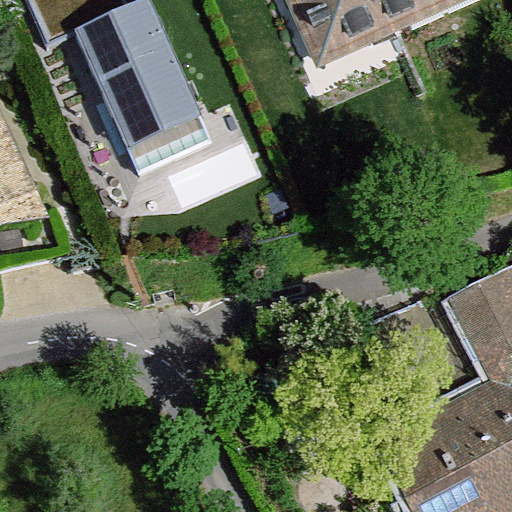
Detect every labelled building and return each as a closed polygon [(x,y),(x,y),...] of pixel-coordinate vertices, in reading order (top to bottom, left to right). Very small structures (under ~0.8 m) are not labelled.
[(132,10),(127,0),(31,0),(30,1),(50,46),(79,34),(132,10)] [(293,0),(320,59),(449,0),(293,0)] [(219,142),(157,1),(132,10),(79,34),(141,176),(219,142)] [(0,230),(45,221),(5,125),(0,126),(0,230)] [(511,273),(457,300),(497,384),(511,376),(511,363),(507,354),(511,351),(511,273)] [(383,440),(418,511),(504,511),(511,508),(511,376),(497,384),(383,440)]
